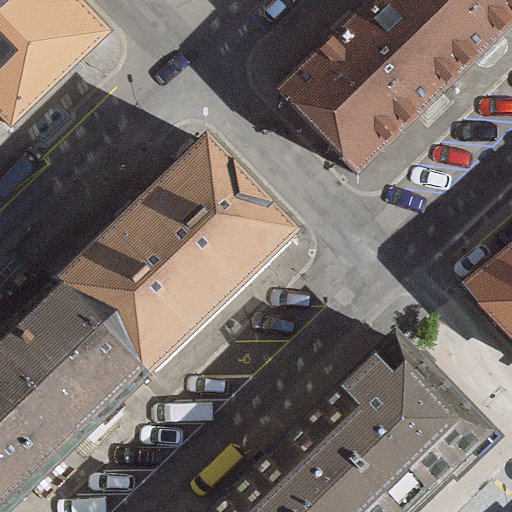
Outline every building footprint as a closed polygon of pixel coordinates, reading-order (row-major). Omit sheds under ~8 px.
[(104,43),(62,0),(0,0),(0,120),(11,132),(104,43)] [(318,134),(357,176),(432,104),(490,48),(511,27),(511,0),(375,0),(353,22),(279,93),(318,134)] [(211,147),(66,284),(150,373),(296,237),(211,147)] [(511,250),(495,264),(465,288),(511,337),(511,250)] [(0,345),(0,434),(40,476),(150,373),(66,284),(0,345)] [(392,340),(261,468),(304,511),(434,511),(500,449),(392,340)] [(0,511),(2,511),(40,476),(0,434),(0,511)] [(304,511),(261,468),(216,511),(304,511)]
